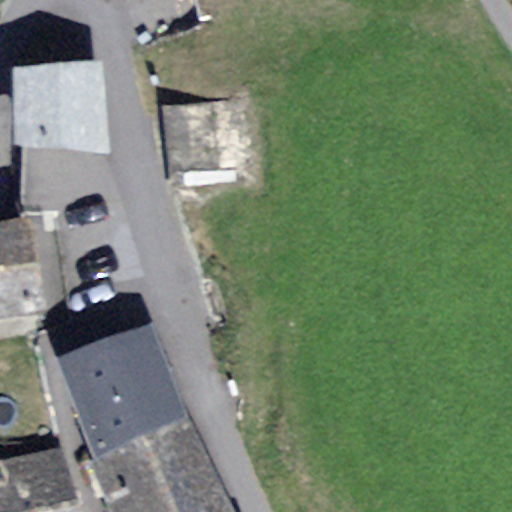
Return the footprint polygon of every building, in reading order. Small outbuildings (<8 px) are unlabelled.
[(97,80),(23,82),(26,149),(100,146),(97,80)] [(242,105),(173,112),(179,169),(248,162),(242,105)] [(32,233),(0,236),(0,313),(41,309),(32,233)] [(52,369),(108,351),(96,314),(40,333),(52,369)] [(148,337),(66,370),(101,457),(183,424),(148,337)] [(218,511),(183,424),(101,457),(122,511),(218,511)] [(54,457),(0,471),(0,511),(58,511),(68,509),(54,457)]
